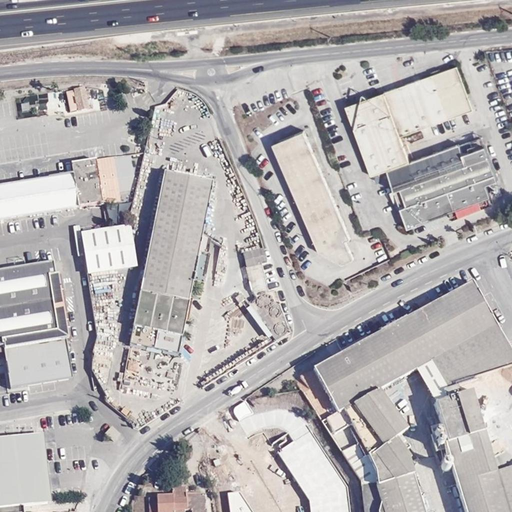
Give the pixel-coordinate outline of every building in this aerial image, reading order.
[(346,105),(371,175),(387,169),(408,162),(400,137),(430,127),(473,112),(457,67),(346,105)] [(67,93),(70,106),(78,104),(79,111),(90,109),(85,88),(67,93)] [(78,104),(70,106),(71,112),(79,111),(78,104)] [(302,131),(271,146),(317,251),(342,262),(351,258),(347,247),(344,240),(348,238),(302,131)] [(438,151),(410,161),(412,166),(389,174),(407,227),(432,219),(432,216),(489,196),(486,184),(497,180),(485,146),(462,154),(458,144),(438,151)] [(0,219),(103,202),(96,158),(72,162),(73,173),(0,185),(0,219)] [(408,162),(387,169),(389,174),(391,173),(412,166),(410,161),(408,162)] [(179,353),(214,181),(164,171),(130,343),(179,353)] [(126,226),(81,234),(81,236),(126,229),(126,226)] [(133,249),(130,229),(126,229),(81,236),(88,274),(130,268),(133,249)] [(268,284),(262,263),(267,262),(264,248),(241,255),(252,289),(268,284)] [(53,262),(0,270),(0,347),(3,347),(4,353),(10,390),(29,387),(72,380),(66,339),(68,339),(57,274),(55,275),(53,262)] [(379,511),(426,511),(410,459),(394,440),(409,429),(381,391),(417,370),(434,399),(461,391),(458,382),(511,364),(511,348),(473,282),(464,288),(315,366),(339,410),(322,421),(364,485),(377,483),(382,502),(379,511)] [(302,390),(316,384),(311,372),(297,378),(302,390)] [(434,399),(432,400),(460,490),(466,511),(511,511),(511,464),(497,470),(473,388),(461,391),(434,399)] [(115,445),(122,437),(113,429),(106,436),(115,445)] [(310,432),(277,451),(309,500),(310,511),(252,511),(240,492),(228,493),(230,511),(350,511),(347,487),(310,432)] [(40,435),(47,503),(50,503),(43,434),(40,435)] [(0,511),(10,511),(23,511),(23,506),(47,503),(40,435),(0,438),(0,511)] [(230,483),(267,489),(272,457),(243,452),(241,464),(233,463),(230,483)] [(266,511),(285,511),(288,478),(269,476),(266,511)] [(149,506),(148,511),(207,511),(206,493),(187,493),(185,486),(173,488),(173,494),(158,494),(157,504),(149,506)]
